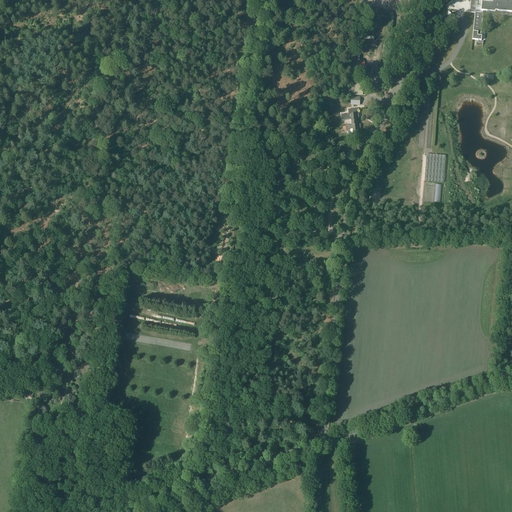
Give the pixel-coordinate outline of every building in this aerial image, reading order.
[(482,40),(482,36),(483,34),(483,32),(483,31),(482,31),(482,30),(481,30),(480,30),(480,31),(479,31),(479,32),(478,32),(480,13),(483,13),(483,11),(496,12),(496,11),(511,12),(511,0),(471,0),(470,12),(476,13),(473,39),(482,40)] [(377,41),(362,39),(362,46),(377,48),(377,41)] [(359,56),(353,56),(353,65),(363,66),(363,61),(359,61),(359,56)] [(366,81),(356,80),(357,68),(351,67),(349,95),(354,95),(365,96),(366,81)] [(348,110),(349,114),(342,115),(343,121),(352,120),(352,122),(357,122),(356,118),(359,118),(359,113),(358,113),(358,109),(348,110)] [(360,124),(357,125),(357,122),(352,122),(353,125),(346,126),(346,130),(353,129),(354,136),(359,136),(358,129),(360,129),(360,124)] [(427,154),(425,181),(444,183),(446,156),(427,154)]
